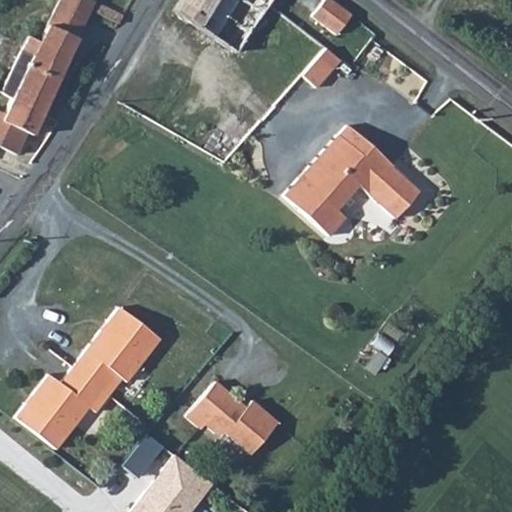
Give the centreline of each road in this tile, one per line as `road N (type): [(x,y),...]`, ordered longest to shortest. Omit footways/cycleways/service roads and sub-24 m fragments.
road 1 (tertiary): [(0,235),(76,137),(153,0)]
road 2 (tertiary): [(511,108),(374,0)]
